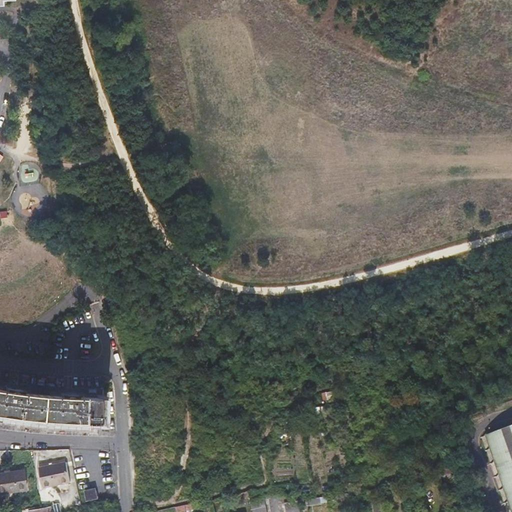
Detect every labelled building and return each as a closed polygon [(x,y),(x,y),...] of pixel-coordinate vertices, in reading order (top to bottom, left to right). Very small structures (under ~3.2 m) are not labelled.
[(0,412),(23,416),(49,419),(84,420),(99,421),(101,397),(86,397),(85,393),(52,392),(52,396),(30,394),(30,390),(0,385),(0,412)] [(511,423),(498,428),(500,434),(492,437),(511,496),(511,423)] [(71,484),(70,475),(68,466),(42,470),(45,489),(71,484)] [(0,494),(13,493),(28,490),(24,471),(10,474),(0,475),(0,494)] [(86,492),(88,501),(99,498),(97,489),(86,492)] [(253,511),(267,511),(264,499),(251,502),(253,511)] [(175,507),(175,511),(177,511),(210,505),(209,500),(175,507)] [(287,511),(300,511),(298,502),(286,505),(287,511)]
